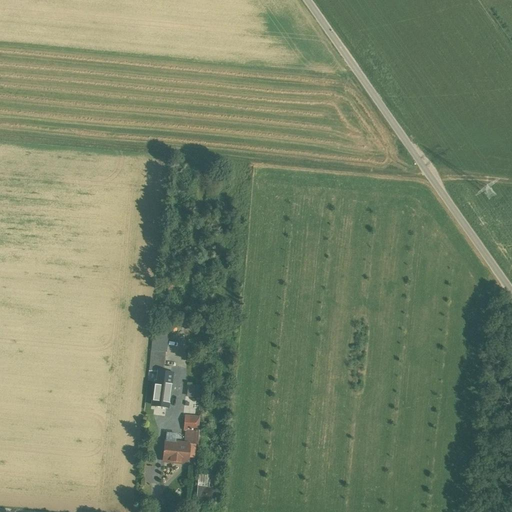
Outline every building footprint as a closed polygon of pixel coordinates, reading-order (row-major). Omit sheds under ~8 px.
[(154,330),(153,338),(169,340),(170,332),(154,330)] [(152,342),(151,350),(165,352),(166,344),(152,342)] [(165,352),(151,350),(149,371),(169,374),(170,368),(163,367),(165,352)] [(170,380),(161,379),(158,399),(162,400),(161,407),(166,408),(170,380)] [(199,418),(185,417),(184,430),(186,430),(198,431),(199,418)] [(198,431),(186,430),(185,444),(197,444),(198,431)] [(199,431),(198,431),(197,444),(208,445),(209,432),(199,431)] [(175,444),(165,443),(165,450),(175,451),(175,446),(175,444)] [(175,451),(165,450),(163,461),(180,463),(181,458),(181,452),(183,452),(184,448),(175,446),(175,451)] [(217,477),(198,476),(195,504),(205,504),(205,503),(215,504),(217,477)]
